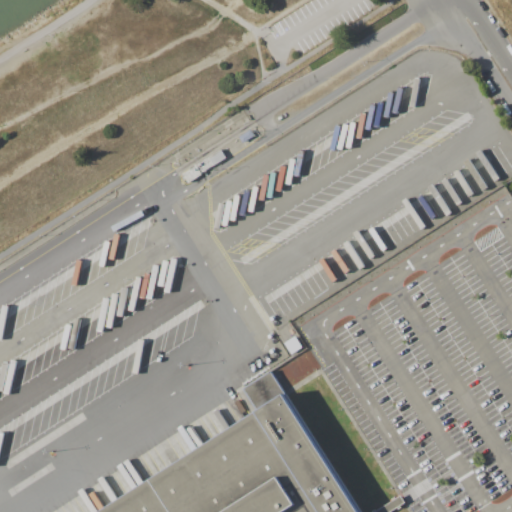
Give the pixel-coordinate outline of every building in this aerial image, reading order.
[(239,137),(252,129),(255,135),(243,143),(239,137)] [(221,149),(227,158),(214,165),(210,158),(209,156),(221,149)] [(183,173),(210,158),(214,165),(202,172),(203,174),(189,183),(183,173)] [(285,343),(295,336),(302,347),(292,353),(285,343)] [(244,388),(272,371),(285,393),(257,410),(244,388)] [(101,511),(286,394),(362,511),(375,511),(401,495),(406,503),(391,511),(101,511)]
